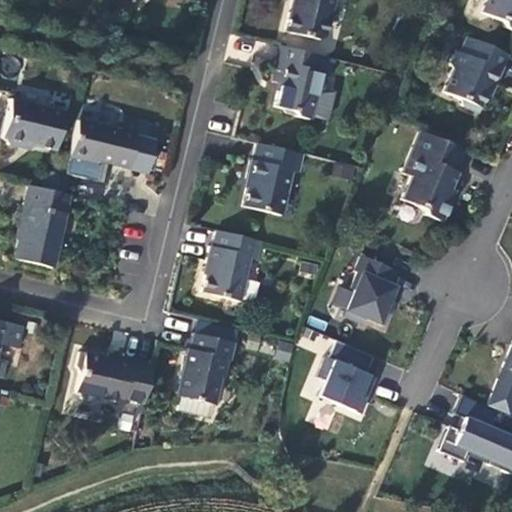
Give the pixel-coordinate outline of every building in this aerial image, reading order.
[(195,16),(199,0),(142,0),(142,2),(195,16)] [(363,8),(364,0),(315,0),(306,45),(345,53),(355,6),(363,8)] [(511,0),(505,0),(506,2),(497,25),(511,31),(511,0)] [(510,100),(511,94),(511,61),(482,49),(475,65),(471,63),(466,76),(468,82),(458,104),(475,111),(478,118),(494,125),(505,98),(510,100)] [(336,86),(341,68),(301,59),(293,95),(301,97),(295,120),(313,124),(315,129),(329,132),(335,106),(342,103),(346,88),(336,86)] [(71,161),(80,124),(28,111),(19,148),(27,157),(36,159),(43,155),(71,161)] [(152,147),(94,133),(85,169),(111,175),(118,173),(144,179),(152,147)] [(473,186),(482,164),(437,145),(419,187),(428,191),(418,214),(440,223),(442,229),(459,236),(468,215),(464,213),(475,187),(473,186)] [(317,186),(321,168),(274,157),(265,191),(266,191),(259,220),(298,229),(309,184),(317,186)] [(332,173),(354,180),(358,169),(336,162),(332,173)] [(68,280),(86,208),(77,205),(45,197),(40,217),(43,218),(30,271),(68,280)] [(277,272),(281,256),(235,244),(231,261),(228,261),(224,275),(228,276),(221,305),(260,314),(270,270),(277,272)] [(330,307),(385,328),(406,273),(360,255),(347,289),(338,286),(330,307)] [(0,387),(6,389),(19,334),(0,329),(0,387)] [(288,361),(291,344),(277,341),(274,358),(288,361)] [(327,430),(333,411),(359,419),(379,355),(330,341),(318,381),(326,384),(313,425),(327,430)] [(511,344),(485,404),(511,416),(511,344)] [(246,389),(254,356),(214,346),(210,363),(207,362),(196,407),(235,417),(242,388),(246,389)] [(141,410),(160,414),(169,375),(131,366),(130,373),(97,365),(93,379),(97,385),(92,401),(99,410),(109,414),(119,410),(139,415),(141,410)] [(511,470),(511,417),(499,412),(498,414),(478,406),(480,402),(460,395),(450,421),(446,420),(434,452),(463,463),(466,454),(511,470)] [(12,422),(16,408),(0,403),(0,435),(3,424),(12,422)]
